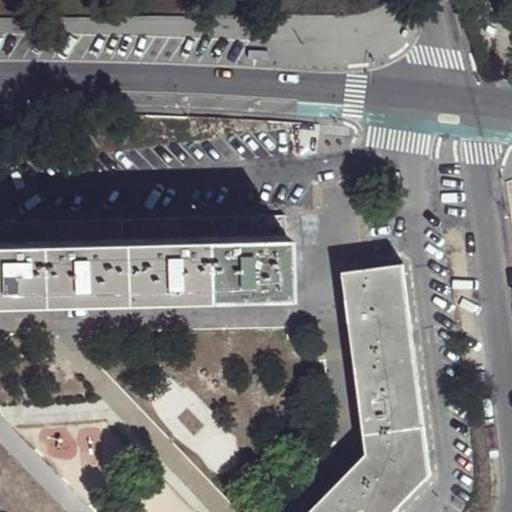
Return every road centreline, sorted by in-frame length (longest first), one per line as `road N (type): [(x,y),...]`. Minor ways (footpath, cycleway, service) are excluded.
road 1 (residential): [(0,76),(437,97)]
road 2 (unclassified): [(470,100),(511,434)]
